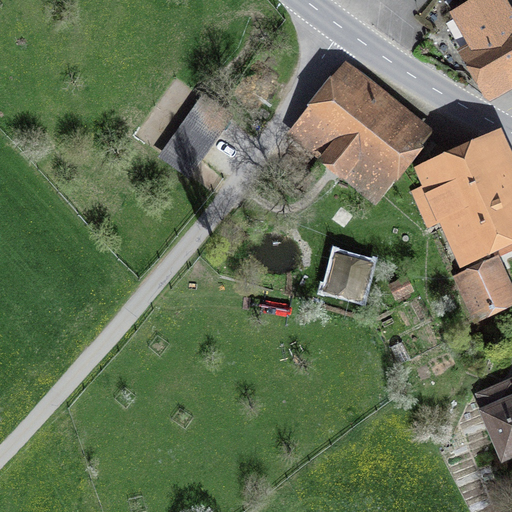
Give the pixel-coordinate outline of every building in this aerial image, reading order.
[(511,13),(509,15),(500,0),(481,0),(455,15),(475,49),(469,53),(491,91),(511,78),(511,13)] [(294,135),(377,202),(427,139),(345,73),(294,135)] [(161,159),(194,181),(236,118),(203,96),(161,159)] [(428,227),(451,217),(464,247),(473,268),(482,264),(511,252),(505,237),(511,234),(511,184),(494,142),(431,170),(436,182),(413,192),(428,227)] [(495,263),(484,268),(482,264),(473,268),(464,247),(447,255),(473,316),(510,300),(495,263)] [(341,265),(336,287),(356,292),(361,270),(341,265)] [(511,382),(481,396),(503,453),(511,449),(511,382)]
